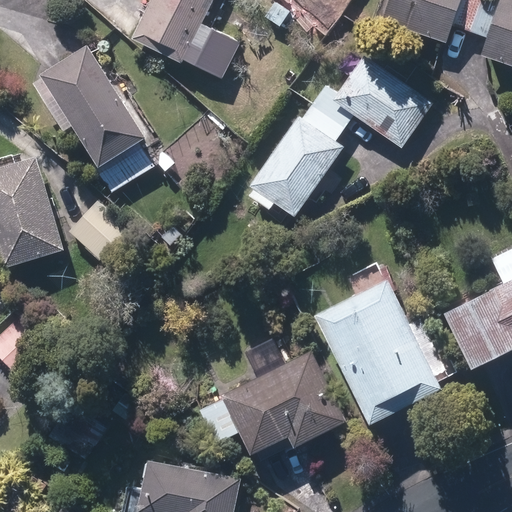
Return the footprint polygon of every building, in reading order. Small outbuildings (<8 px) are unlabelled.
[(199,28),(213,0),(152,0),(131,43),(180,68),(182,64),(220,83),(238,47),(199,28)] [(389,0),(380,26),(444,47),(450,29),(485,41),(478,59),(511,70),(511,0),(499,0),(498,5),(483,0),(389,0)] [(85,53),(39,82),(96,172),(142,144),(85,53)] [(338,94),(327,86),(301,121),(299,119),(248,190),(292,221),(343,150),(334,144),(353,119),(400,152),(432,106),(363,58),(338,94)] [(407,177),(367,155),(354,177),(395,200),(407,177)] [(62,253),(34,161),(0,170),(0,263),(2,271),(62,253)] [(511,283),(441,319),(468,374),(511,352),(511,283)] [(383,286),(311,322),(366,430),(438,394),(383,286)] [(41,343),(19,320),(0,337),(0,359),(10,371),(41,343)] [(309,356),(218,401),(247,459),(285,441),(290,451),(343,425),(309,356)] [(145,464),(135,511),(231,511),(237,482),(145,464)]
